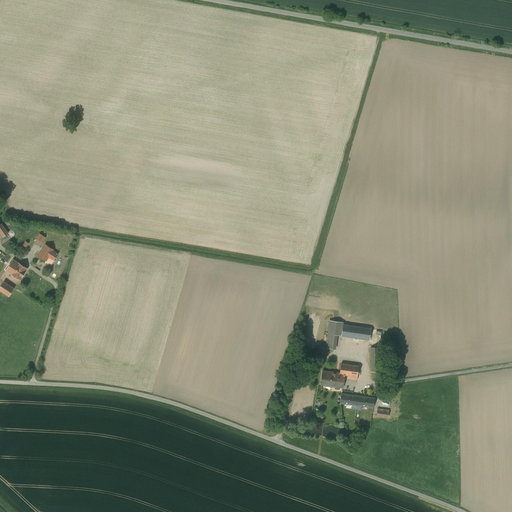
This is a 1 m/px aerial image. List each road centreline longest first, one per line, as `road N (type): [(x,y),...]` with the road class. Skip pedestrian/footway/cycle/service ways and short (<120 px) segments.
road 1 (unclassified): [(0,382),(82,384),(159,398),(457,511)]
road 2 (unclassified): [(511,52),(207,0)]
road 3 (track): [(511,364),(371,381)]
